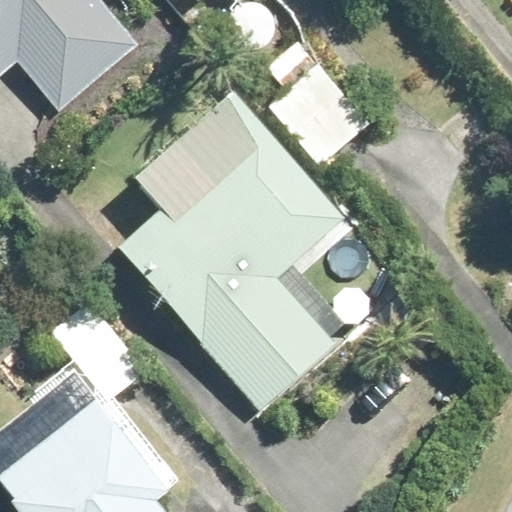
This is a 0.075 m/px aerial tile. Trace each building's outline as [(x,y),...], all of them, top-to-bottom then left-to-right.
[(0,0),(0,90),(21,73),(63,124),(142,56),(93,0),(0,0)] [(190,0),(196,6),(204,0),(227,0),(238,11),(251,0),(190,0)] [(285,48),(265,64),(278,77),(296,63),(285,48)] [(314,57),(265,102),(317,161),(367,117),(314,57)] [(231,82),(130,168),(158,201),(113,239),(256,405),(333,339),(274,271),(343,213),(231,82)] [(52,338),(108,407),(146,375),(90,308),(52,338)] [(158,511),(156,509),(172,499),(75,378),(0,436),(0,491),(13,507),(9,510),(10,511),(158,511)]
